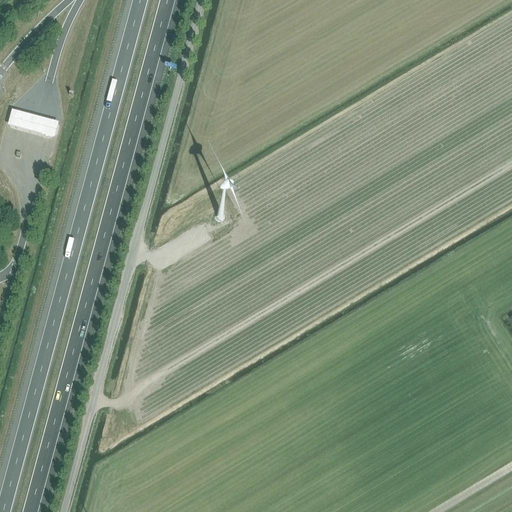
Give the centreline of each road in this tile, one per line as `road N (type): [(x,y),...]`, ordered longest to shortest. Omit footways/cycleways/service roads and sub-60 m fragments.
road 1 (unclassified): [(64,511),(202,0)]
road 2 (motorway): [(139,0),(2,511)]
road 3 (motorway): [(30,511),(167,0)]
road 4 (track): [(94,401),(126,399),(511,164)]
